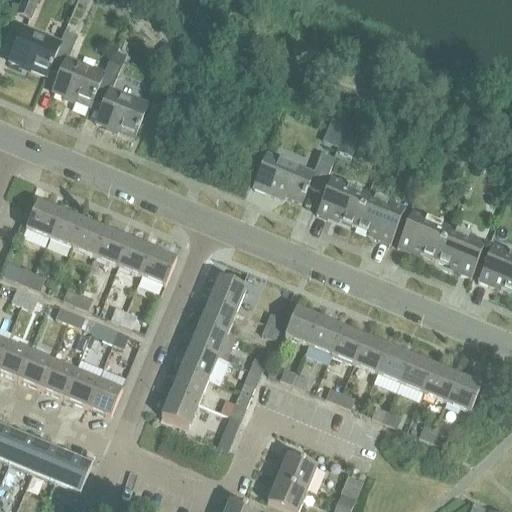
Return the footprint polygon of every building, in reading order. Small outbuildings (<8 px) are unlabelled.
[(23,0),(16,17),(29,23),(38,0),(23,0)] [(60,47),(59,47),(22,31),(8,64),(46,80),(48,76),(60,47)] [(60,47),(48,76),(58,80),(52,95),(90,111),(95,98),(96,96),(104,78),(103,78),(95,74),(68,63),(77,40),(72,38),(65,35),(64,35),(59,47),(60,47)] [(165,46),(157,54),(164,62),(173,54),(165,46)] [(112,55),(108,66),(121,71),(125,60),(112,55)] [(104,78),(96,96),(106,100),(95,126),(133,142),(147,109),(111,94),(121,71),(108,66),(103,78),(104,78)] [(346,139),(338,157),(351,162),(358,144),(346,139)] [(451,153),(444,157),(444,165),(452,169),(458,165),(458,157),(451,153)] [(320,160),(313,178),(267,159),(253,192),(266,198),(267,194),(301,208),(307,193),(320,198),(334,165),(320,160)] [(354,231),(368,198),(331,183),(316,218),(329,224),(330,221),(354,231)] [(368,198),(354,231),(378,241),(377,244),(390,249),(404,214),(368,198)] [(49,243),(61,216),(38,206),(26,234),(49,243)] [(85,226),(61,216),(49,243),(73,253),(85,226)] [(435,264),(448,232),(411,217),(396,252),(409,257),(410,254),(435,264)] [(85,226),(73,253),(96,263),(108,235),(85,226)] [(485,247),(448,232),(435,264),(459,274),(458,277),(470,282),(485,247)] [(108,235),(96,263),(118,272),(130,244),(108,235)] [(153,254),(130,244),(118,272),(141,282),(153,254)] [(511,296),(511,258),(492,250),(477,285),(490,291),(491,288),(511,296)] [(153,254),(141,282),(165,292),(177,264),(153,254)] [(30,291),(36,279),(25,275),(20,287),(30,291)] [(46,283),(36,279),(30,291),(40,295),(46,283)] [(208,305),(236,317),(246,293),(218,281),(208,305)] [(75,310),(80,299),(68,294),(64,305),(75,310)] [(22,311),(27,300),(17,295),(12,307),(22,311)] [(93,305),(80,299),(75,310),(88,315),(93,305)] [(27,300),(22,311),(33,316),(38,304),(27,300)] [(208,305),(199,328),(227,339),(236,317),(208,305)] [(121,330),(126,317),(116,313),(111,325),(121,330)] [(308,351),(319,323),(296,313),(284,341),(308,351)] [(68,330),(73,319),(61,314),(56,326),(68,330)] [(126,317),(121,330),(132,334),(137,322),(126,317)] [(270,318),(266,329),(278,334),(283,324),(270,318)] [(85,324),(73,319),(68,330),(81,336),(85,324)] [(319,323),(308,351),(305,358),(328,368),(331,360),(342,333),(319,323)] [(227,339),(199,328),(190,351),(217,362),(227,339)] [(278,334),(266,329),(262,339),(274,345),(278,334)] [(342,333),(331,360),(354,370),(365,342),(342,333)] [(113,349),(118,338),(109,334),(104,345),(113,349)] [(129,342),(118,338),(113,349),(124,354),(129,342)] [(388,352),(365,342),(354,370),(377,379),(388,352)] [(30,356),(8,347),(0,365),(0,376),(18,384),(30,356)] [(217,362),(190,351),(180,374),(208,385),(217,362)] [(411,361),(388,352),(377,379),(400,389),(411,361)] [(53,366),(30,356),(18,384),(41,393),(53,366)] [(229,358),(226,366),(235,370),(239,362),(229,358)] [(411,361),(400,389),(422,398),(434,371),(411,361)] [(254,363),(249,375),(259,380),(265,368),(254,363)] [(53,366),(41,393),(63,403),(75,375),(53,366)] [(271,370),(267,379),(275,383),(279,373),(271,370)] [(457,380),(434,371),(422,398),(445,408),(457,380)] [(208,385),(180,374),(171,396),(198,408),(208,385)] [(292,390),(296,379),(284,374),(280,385),(292,390)] [(75,375),(63,403),(87,413),(99,385),(75,375)] [(249,375),(239,398),(250,403),(259,380),(249,375)] [(344,391),(347,377),(332,375),(330,388),(344,391)] [(296,379),(292,390),(304,395),(309,384),(296,379)] [(481,390),(457,380),(445,408),(469,417),(481,390)] [(123,395),(99,385),(87,413),(111,423),(123,395)] [(337,409),(342,398),(330,393),(325,404),(337,409)] [(198,408),(171,396),(161,420),(188,432),(198,408)] [(239,398),(230,421),(240,426),(250,403),(239,398)] [(355,403),(342,398),(337,409),(350,414),(355,403)] [(383,428),(388,417),(376,412),(371,423),(383,428)] [(388,417),(383,428),(396,433),(400,422),(388,417)] [(240,426),(230,421),(225,434),(235,438),(240,426)] [(429,447),(434,434),(424,430),(419,442),(429,447)] [(21,441),(0,432),(0,464),(10,469),(21,441)] [(445,438),(434,434),(429,447),(440,451),(445,438)] [(44,451),(21,441),(10,469),(33,478),(44,451)] [(68,461),(44,451),(33,478),(55,488),(68,461)] [(288,459),(278,484),(308,495),(318,472),(288,459)] [(68,461),(55,488),(80,498),(91,471),(68,461)] [(362,502),(367,484),(349,479),(344,497),(362,502)] [(300,511),(308,495),(278,484),(268,507),(279,511),(300,511)] [(342,499),(338,509),(346,511),(352,511),(356,504),(342,499)]
